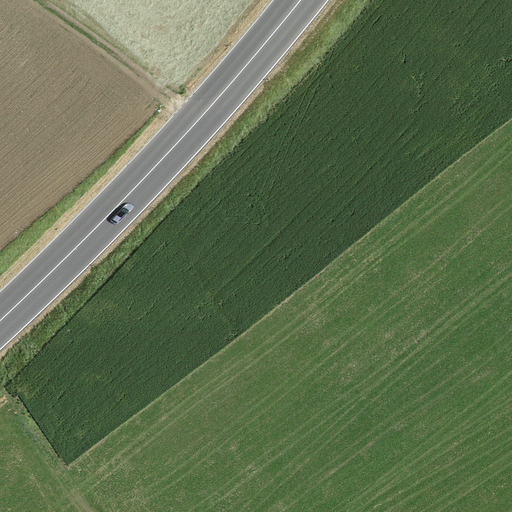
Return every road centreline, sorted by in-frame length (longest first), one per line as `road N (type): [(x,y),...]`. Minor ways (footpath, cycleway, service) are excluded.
road 1 (primary): [(0,322),(169,155),(301,0)]
road 2 (track): [(94,511),(20,405)]
